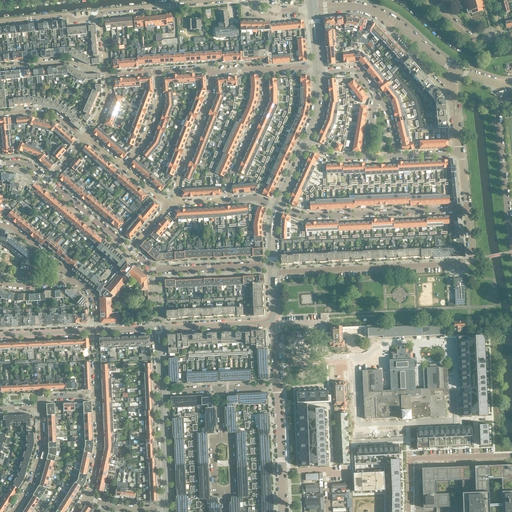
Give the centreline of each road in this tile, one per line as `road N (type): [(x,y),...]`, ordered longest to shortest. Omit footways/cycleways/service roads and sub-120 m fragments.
road 1 (residential): [(273,271),(466,264)]
road 2 (residential): [(467,209),(303,216),(278,206)]
road 3 (residential): [(511,247),(499,81)]
road 4 (residential): [(168,204),(210,97),(212,71)]
road 5 (residential): [(227,200),(228,179),(263,98),(262,69)]
road 6 (residential): [(327,355),(444,341)]
